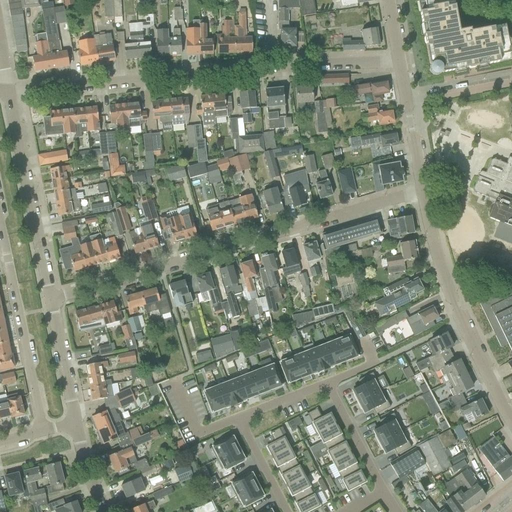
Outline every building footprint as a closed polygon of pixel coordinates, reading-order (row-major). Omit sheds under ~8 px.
[(22,10),(40,8),(39,0),(20,0),(21,2),(21,9),(22,10)] [(102,0),(104,19),(113,18),(111,0),(102,0)] [(111,0),(113,18),(122,17),(120,0),(111,0)] [(278,0),(278,9),(278,31),(280,31),(281,47),(295,47),(295,43),(304,43),(302,32),(295,32),(295,30),(288,30),(288,9),(299,9),(297,0),(278,0)] [(312,0),(298,0),(300,10),(301,17),(315,15),(312,0)] [(459,31),(453,0),(423,0),(424,0),(418,1),(420,12),(423,25),(427,24),(428,34),(424,35),(425,37),(424,39),(425,43),(426,44),(430,64),(431,64),(431,65),(430,66),(430,67),(430,68),(430,69),(430,70),(430,71),(430,72),(431,73),(432,74),(433,75),(434,75),(435,75),(436,75),(437,75),(438,75),(439,75),(440,74),(440,73),(441,72),(443,72),(443,73),(455,71),(455,66),(465,65),(465,69),(468,68),(469,69),(474,68),(475,67),(478,66),(477,62),(487,60),(488,65),(500,62),(511,60),(510,54),(509,47),(511,45),(510,40),(507,39),(505,26),(471,32),(470,29),(459,31)] [(9,11),(21,9),(21,2),(8,5),(9,11)] [(22,15),(22,10),(21,9),(9,11),(10,17),(22,15)] [(56,25),(54,14),(53,9),(42,11),(46,34),(45,34),(46,41),(51,69),(69,66),(66,52),(60,53),(56,25)] [(252,38),(245,38),(245,12),(238,13),(238,26),(234,26),(233,21),(235,53),(252,53),(252,38)] [(11,23),(23,22),(22,15),(10,17),(11,23)] [(192,34),(186,34),(186,40),(186,45),(187,55),(200,54),(198,21),(192,21),(192,34)] [(212,40),(206,40),(205,21),(198,21),(200,54),(213,54),(212,40)] [(224,27),(222,27),(222,36),(217,36),(217,54),(235,53),(233,21),(223,21),(224,27)] [(135,27),(137,27),(137,24),(128,25),(129,44),(123,45),(125,59),(138,58),(135,32),(136,32),(135,27)] [(149,43),(143,43),(141,24),(137,24),(137,27),(135,27),(136,32),(135,32),(138,58),(151,57),(149,43)] [(364,48),(379,45),(377,29),(361,31),(362,41),(351,42),(351,39),(342,40),(342,51),(364,50),(364,48)] [(167,30),(155,31),(157,56),(169,56),(168,39),(167,30)] [(181,55),(180,45),(179,30),(172,30),(173,39),(168,39),(169,56),(181,55)] [(112,46),(106,47),(105,36),(94,37),(97,63),(103,63),(103,66),(109,65),(109,62),(114,61),(112,46)] [(93,40),(77,42),(79,51),(78,52),(80,66),(97,63),(94,37),(93,37),(93,40)] [(37,57),(32,57),(32,59),(34,72),(51,69),(46,41),(35,43),(37,57)] [(16,53),(27,51),(26,45),(15,47),(16,53)] [(348,83),(347,76),(347,75),(317,76),(318,84),(348,83)] [(380,95),(388,94),(386,81),(350,88),(352,96),(363,95),(365,105),(382,102),(380,95)] [(313,104),(312,97),(312,87),(296,88),(297,105),(297,115),(305,115),(304,104),(313,104)] [(285,115),(284,99),(283,89),(265,91),(266,109),(268,109),(270,131),(284,129),(283,118),(285,115)] [(254,109),(254,102),(253,92),(240,93),(242,110),(243,125),(251,124),(249,109),(254,109)] [(224,95),(212,96),(213,112),(214,118),(228,116),(231,112),(230,99),(224,100),(224,95)] [(201,107),(195,108),(196,116),(202,115),(203,120),(203,126),(215,124),(214,119),(214,118),(213,112),(212,96),(200,97),(201,107)] [(187,99),(181,100),(181,99),(169,100),(172,126),(188,125),(189,117),(187,99)] [(171,126),(172,126),(169,100),(157,101),(157,102),(151,103),(153,120),(159,120),(159,122),(162,124),(171,123),(171,126)] [(322,112),(322,108),(322,102),(313,102),(317,132),(326,131),(323,112),(322,112)] [(145,113),(139,113),(138,103),(126,105),(128,128),(129,128),(140,127),(140,125),(145,124),(145,121),(146,121),(145,113)] [(116,129),(128,128),(126,105),(114,106),(114,107),(109,107),(110,124),(115,124),(116,129)] [(391,110),(379,113),(377,105),(366,107),(367,114),(362,115),(363,124),(377,122),(378,126),(394,123),(391,110)] [(96,107),(84,109),(86,125),(87,133),(100,131),(99,122),(98,122),(96,107)] [(87,133),(86,125),(84,109),(72,110),(75,133),(75,139),(81,138),(80,133),(87,133)] [(61,111),(64,134),(63,134),(63,135),(64,135),(75,133),(72,110),(61,111)] [(64,134),(61,111),(49,112),(50,117),(42,118),(44,137),(64,135),(63,135),(63,134),(64,134)] [(237,138),(238,138),(236,119),(229,120),(230,134),(232,134),(232,140),(237,139),(237,138)] [(200,126),(193,127),(195,142),(196,148),(197,163),(206,162),(204,140),(201,140),(200,126)] [(195,142),(193,127),(185,127),(187,149),(196,148),(195,142)] [(265,151),(275,150),(273,132),(263,133),(265,151)] [(108,156),(116,155),(114,133),(106,134),(108,155),(108,156)] [(381,149),(398,146),(395,133),(380,136),(380,133),(361,137),(363,147),(380,144),(381,149)] [(108,156),(108,155),(106,134),(98,135),(100,157),(108,156)] [(159,134),(150,135),(152,152),(160,152),(161,151),(159,134)] [(150,135),(143,136),(144,153),(146,162),(143,163),(144,170),(154,169),(153,156),(152,152),(150,135)] [(238,154),(263,152),(262,136),(238,138),(237,138),(237,139),(238,154)] [(65,152),(47,156),(48,164),(67,160),(65,152)] [(88,152),(81,153),(82,160),(89,159),(88,152)] [(271,180),(278,178),(271,152),(264,154),(271,180)] [(312,156),(306,158),(305,152),(302,153),(303,158),(302,158),(306,176),(316,173),(312,156)] [(231,175),(250,169),(247,161),(245,155),(227,160),(228,165),(231,175)] [(335,168),(332,158),(331,155),(320,158),(324,171),(318,173),(321,183),(315,184),(319,200),(332,196),(325,171),(335,168)] [(511,158),(509,157),(506,164),(493,160),(490,161),(485,173),(482,172),(479,173),(473,189),(474,193),(487,198),(488,201),(494,204),(488,218),(500,223),(494,237),(511,244),(511,158)] [(224,160),(216,163),(218,171),(222,170),(221,167),(228,165),(227,160),(226,159),(224,160)] [(203,163),(186,168),(189,179),(207,174),(203,163)] [(216,163),(207,166),(211,178),(220,175),(218,171),(216,163)] [(399,164),(383,167),(382,163),(372,164),(374,175),(380,174),(382,185),(402,182),(401,176),(403,176),(402,169),(400,170),(399,164)] [(66,173),(72,172),(71,166),(49,170),(51,182),(67,179),(66,173)] [(168,183),(186,178),(182,166),(165,170),(168,183)] [(295,190),(289,191),(293,204),(294,207),(305,204),(303,195),(309,193),(307,184),(302,185),(298,174),(300,173),(298,167),(290,169),(292,176),(291,176),(295,190)] [(340,186),(353,183),(350,170),(337,173),(340,186)] [(143,172),(137,173),(139,182),(145,181),(143,172)] [(152,175),(146,176),(149,187),(155,185),(152,175)] [(53,193),(68,190),(67,179),(51,182),(53,193)] [(104,184),(96,186),(98,194),(106,192),(105,185),(104,184)] [(282,211),(280,201),(276,189),(262,193),(269,215),(282,211)] [(55,205),(76,201),(74,190),(68,191),(68,190),(53,193),(55,205)] [(257,218),(254,209),(250,195),(238,199),(246,222),(257,218)] [(235,225),(246,222),(238,199),(228,202),(235,225)] [(78,201),(76,201),(55,205),(58,217),(79,213),(80,211),(78,201)] [(150,221),(157,219),(152,201),(141,204),(145,218),(137,221),(140,228),(139,228),(146,251),(158,247),(151,225),(150,221)] [(223,203),(216,206),(223,228),(235,225),(228,202),(223,203)] [(92,216),(112,212),(110,203),(90,206),(92,216)] [(222,229),(223,228),(216,206),(205,209),(207,217),(211,232),(217,230),(217,232),(218,233),(222,232),(223,231),(222,229)] [(122,233),(131,231),(123,208),(116,211),(122,233)] [(122,234),(122,233),(116,211),(115,211),(116,212),(108,215),(116,238),(123,236),(122,234)] [(184,240),(196,236),(190,214),(178,218),(184,240)] [(178,218),(168,221),(166,216),(159,218),(163,230),(169,229),(173,243),(176,242),(177,243),(178,243),(181,242),(182,241),(182,240),(184,240),(178,218)] [(414,234),(412,225),(411,217),(386,221),(390,241),(400,239),(399,237),(414,234)] [(382,234),(380,229),(377,219),(321,235),(326,251),(382,234)] [(62,230),(73,228),(77,227),(76,221),(61,224),(62,230)] [(65,269),(72,267),(74,275),(86,271),(85,269),(78,246),(73,228),(75,239),(67,241),(70,250),(61,253),(65,269)] [(67,241),(75,239),(73,228),(62,230),(64,242),(67,241)] [(145,251),(146,251),(139,228),(133,230),(134,231),(128,233),(135,254),(140,253),(141,254),(145,253),(145,251)] [(113,238),(101,241),(103,247),(108,262),(120,259),(113,238)] [(101,240),(90,243),(96,265),(108,262),(103,247),(101,241),(101,240)] [(401,257),(386,259),(387,268),(388,275),(405,272),(405,270),(403,261),(418,259),(415,241),(405,243),(399,244),(401,257)] [(93,266),(96,265),(90,243),(78,246),(85,269),(86,268),(86,271),(93,269),(93,266)] [(321,262),(316,246),(315,243),(302,247),(311,278),(320,276),(316,263),(321,262)] [(360,251),(357,251),(358,256),(361,256),(362,259),(373,257),(372,251),(375,251),(381,249),(380,246),(375,248),(360,251)] [(300,272),(296,259),(294,249),(281,253),(285,268),(281,269),(283,277),(300,272)] [(264,269),(259,270),(264,290),(271,289),(270,287),(277,285),(273,272),(278,271),(275,261),(276,261),(276,259),(275,260),(273,255),(272,256),(271,254),(267,255),(266,257),(261,259),(264,269)] [(252,261),(239,265),(242,275),(245,285),(240,287),(249,318),(258,315),(254,302),(252,293),(255,292),(251,279),(251,277),(257,276),(255,271),(252,261)] [(225,269),(220,271),(222,279),(220,279),(223,289),(232,319),(240,317),(234,296),(242,293),(240,287),(237,287),(231,268),(230,268),(229,267),(226,268),(225,269)] [(214,280),(210,281),(208,274),(195,278),(200,294),(208,292),(214,315),(223,313),(214,280)] [(307,286),(309,286),(306,274),(298,276),(304,298),(310,297),(307,286)] [(386,298),(373,304),(379,317),(388,313),(390,317),(397,313),(395,309),(410,301),(416,298),(415,295),(423,291),(417,279),(408,283),(406,279),(397,283),(386,288),(382,290),(386,298)] [(188,294),(187,291),(184,281),(168,286),(175,309),(192,304),(189,293),(188,294)] [(511,287),(479,303),(501,348),(508,345),(511,353),(511,287)] [(156,289),(140,294),(143,305),(144,307),(146,314),(158,310),(159,316),(170,313),(165,297),(159,299),(156,289)] [(271,289),(264,290),(266,299),(269,313),(269,315),(276,313),(274,305),(271,289)] [(136,309),(144,307),(140,294),(125,298),(129,315),(137,313),(136,309)] [(119,312),(116,312),(113,302),(98,306),(104,326),(121,321),(119,312)] [(344,303),(333,307),(335,314),(346,310),(344,303)] [(314,322),(335,314),(333,307),(333,305),(311,310),(312,312),(314,322)] [(101,327),(104,326),(98,306),(75,313),(77,323),(78,331),(81,331),(81,330),(84,330),(83,325),(94,323),(98,327),(101,327)] [(432,307),(406,320),(414,336),(435,325),(433,321),(438,318),(432,307)] [(294,328),(314,322),(312,312),(292,317),(294,328)] [(393,317),(374,328),(378,334),(397,323),(393,317)] [(131,334),(132,334),(141,332),(137,318),(126,321),(128,325),(129,325),(131,334)] [(171,318),(163,320),(165,328),(173,326),(171,318)] [(132,334),(131,334),(129,325),(128,325),(128,326),(121,327),(124,337),(125,337),(125,340),(133,338),(132,334)] [(240,333),(230,336),(234,351),(244,348),(240,333)] [(263,339),(265,338),(264,333),(253,336),(254,342),(263,340),(263,339)] [(348,334),(336,338),(345,361),(357,357),(348,334)] [(440,353),(453,347),(446,334),(422,345),(425,352),(429,350),(432,357),(415,365),(419,372),(431,366),(443,360),(440,353)] [(229,335),(210,341),(215,359),(233,352),(229,335)] [(267,338),(251,344),(253,349),(262,345),(264,350),(270,348),(267,338)] [(330,343),(326,345),(334,366),(345,361),(336,338),(336,339),(337,341),(330,343)] [(0,357),(10,355),(8,342),(0,343),(0,357)] [(99,357),(112,354),(110,345),(96,348),(99,357)] [(251,345),(240,349),(244,359),(255,355),(251,345)] [(326,345),(315,349),(323,371),(330,368),(329,367),(334,366),(326,345)] [(315,349),(303,354),(312,374),(314,373),(316,373),(316,374),(323,371),(315,349)] [(209,351),(195,355),(197,364),(212,360),(209,351)] [(119,365),(136,362),(134,353),(117,356),(119,365)] [(292,355),(291,356),(292,358),(300,379),(312,374),(303,354),(293,358),(292,355)] [(0,371),(14,368),(11,355),(10,355),(0,357),(0,371)] [(291,356),(280,360),(281,362),(285,374),(289,383),(300,379),(292,358),(291,356)] [(459,361),(447,367),(443,360),(431,366),(434,373),(439,371),(442,377),(440,378),(443,385),(448,382),(466,374),(459,361)] [(101,370),(107,368),(106,362),(85,366),(87,377),(102,375),(101,370)] [(261,368),(260,368),(269,391),(281,386),(277,377),(273,365),(262,370),(261,368)] [(131,382),(143,380),(141,368),(129,371),(131,382)] [(260,368),(249,372),(258,395),(269,391),(260,368)] [(414,376),(409,368),(402,371),(406,380),(414,376)] [(249,374),(239,379),(247,399),(258,395),(249,372),(248,372),(249,374)] [(4,386),(15,384),(13,373),(1,376),(3,385),(4,386)] [(361,387),(352,391),(353,392),(355,396),(354,396),(357,403),(381,391),(372,374),(358,381),(361,387)] [(459,394),(472,388),(466,374),(448,382),(452,389),(449,391),(452,396),(447,399),(451,407),(463,401),(459,394)] [(110,380),(104,381),(102,375),(87,377),(89,389),(111,385),(110,380)] [(239,379),(227,383),(236,405),(243,402),(242,401),(247,399),(239,379)] [(227,383),(216,387),(224,408),(229,406),(229,408),(236,405),(227,383)] [(426,384),(419,388),(423,395),(430,391),(426,384)] [(110,386),(111,386),(111,385),(89,389),(92,401),(113,397),(110,386)] [(216,387),(204,392),(213,413),(224,408),(216,387)] [(117,403),(132,396),(131,394),(129,389),(113,396),(117,403)] [(381,391),(357,403),(360,409),(361,409),(364,413),(372,409),(375,415),(376,415),(390,408),(381,391)] [(11,418),(24,415),(18,394),(6,397),(11,418)] [(6,396),(0,397),(0,419),(11,417),(11,418),(6,397),(6,396)] [(119,409),(135,402),(133,397),(132,396),(117,403),(119,409)] [(463,401),(451,407),(452,408),(453,412),(454,413),(459,411),(462,417),(470,412),(474,421),(479,419),(488,414),(481,400),(467,406),(464,400),(463,401)] [(118,415),(116,415),(114,409),(92,418),(94,423),(93,424),(92,425),(94,430),(96,431),(97,430),(97,431),(120,421),(118,415)] [(316,409),(307,414),(312,423),(312,424),(310,425),(315,435),(335,425),(333,420),(330,414),(321,419),(316,409)] [(382,427),(373,432),(376,436),(375,437),(378,443),(402,431),(393,414),(379,421),(382,427)] [(298,417),(292,420),(296,427),(302,424),(298,417)] [(292,420),(286,423),(291,432),(297,429),(296,427),(292,420)] [(97,433),(96,434),(98,440),(99,440),(101,439),(103,444),(112,441),(125,435),(120,423),(121,422),(120,421),(97,431),(98,432),(97,433)] [(335,425),(315,435),(318,434),(322,443),(331,439),(336,448),(345,444),(335,425)] [(461,428),(461,429),(459,426),(454,429),(459,438),(465,435),(463,432),(461,428)] [(139,427),(126,432),(130,441),(143,435),(139,427)] [(274,443),(266,447),(271,458),(291,447),(286,437),(287,437),(281,427),(270,434),(274,443)] [(402,431),(378,443),(381,450),(382,449),(385,454),(393,449),(396,455),(411,448),(402,431)] [(444,448),(446,447),(455,443),(449,431),(438,437),(444,448)] [(143,435),(130,441),(133,448),(151,441),(151,440),(148,433),(143,436),(143,435)] [(511,456),(510,458),(492,435),(492,436),(493,437),(478,449),(494,470),(503,482),(511,474),(511,456)] [(213,448),(210,449),(216,460),(238,448),(232,437),(213,448)] [(446,447),(444,448),(438,437),(436,438),(447,460),(452,458),(446,447)] [(450,467),(447,460),(436,438),(418,447),(432,476),(450,467)] [(331,439),(322,443),(325,448),(327,452),(332,463),(350,453),(345,444),(336,448),(331,439)] [(188,450),(187,450),(191,456),(202,450),(199,444),(188,450)] [(291,447),(271,458),(281,477),(290,472),(285,463),(294,458),(289,449),(291,448),(291,447)] [(238,448),(216,460),(219,459),(224,470),(244,460),(238,448)] [(416,448),(389,464),(398,480),(425,465),(416,448)] [(143,460),(136,462),(131,449),(121,452),(108,457),(115,472),(117,472),(119,476),(129,472),(127,467),(133,464),(137,473),(148,468),(145,460),(143,460)] [(350,453),(332,463),(333,463),(342,482),(351,477),(346,468),(355,463),(350,453)] [(290,472),(281,477),(286,486),(306,476),(301,466),(299,467),(294,458),(285,463),(290,472)] [(193,462),(173,470),(178,483),(198,475),(193,462)] [(63,483),(61,475),(58,463),(45,467),(46,468),(38,469),(24,472),(31,503),(31,502),(33,509),(47,505),(45,499),(46,499),(44,490),(37,492),(34,483),(42,482),(41,477),(46,476),(49,487),(46,487),(48,495),(64,491),(62,484),(63,483)] [(351,477),(342,482),(348,492),(365,482),(355,463),(346,468),(351,477)] [(156,472),(160,470),(158,465),(140,473),(142,479),(157,473),(156,472)] [(453,479),(445,484),(446,485),(454,495),(452,497),(463,511),(464,511),(477,502),(485,496),(476,485),(466,470),(458,476),(453,479)] [(21,489),(20,483),(17,474),(4,477),(9,498),(23,495),(22,493),(21,489)] [(240,480),(229,485),(235,496),(257,485),(252,474),(247,476),(247,475),(239,479),(240,480)] [(214,476),(203,482),(206,488),(218,482),(214,476)] [(306,476),(286,486),(291,496),(300,491),(305,501),(314,496),(312,492),(304,478),(306,476)] [(405,476),(391,485),(394,491),(408,483),(405,476)] [(126,499),(143,492),(138,479),(121,486),(126,499)] [(218,482),(206,488),(209,494),(221,489),(218,482)] [(257,485),(235,496),(241,507),(243,506),(252,502),(252,504),(260,500),(259,498),(263,496),(257,485)] [(463,511),(452,497),(454,495),(446,485),(442,488),(450,499),(444,503),(450,511),(463,511)] [(154,501),(172,494),(170,488),(152,496),(154,501)] [(300,491),(291,496),(299,511),(308,511),(321,505),(316,495),(314,496),(305,501),(300,491)] [(62,499),(47,505),(49,511),(52,511),(55,511),(54,511),(79,511),(76,502),(65,506),(62,499)] [(436,511),(427,499),(418,506),(422,511),(445,511),(444,509),(439,511),(436,511)] [(146,511),(155,508),(152,501),(131,510),(131,511),(146,511)]
